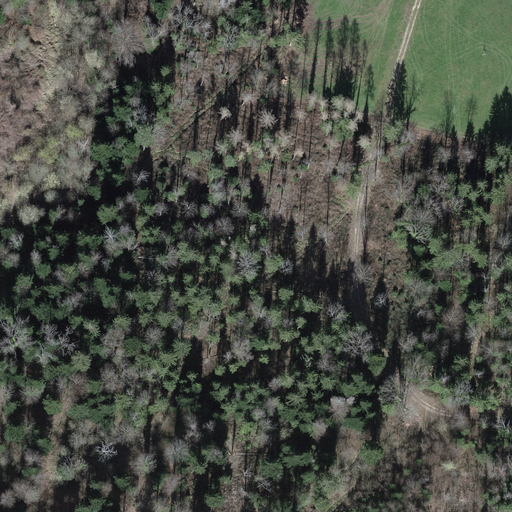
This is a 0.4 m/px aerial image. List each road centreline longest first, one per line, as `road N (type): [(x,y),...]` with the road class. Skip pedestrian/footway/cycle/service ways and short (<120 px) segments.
road 1 (track): [(419,0),(351,231),(365,332),(377,358),(431,409)]
road 2 (track): [(431,409),(324,506),(292,511)]
